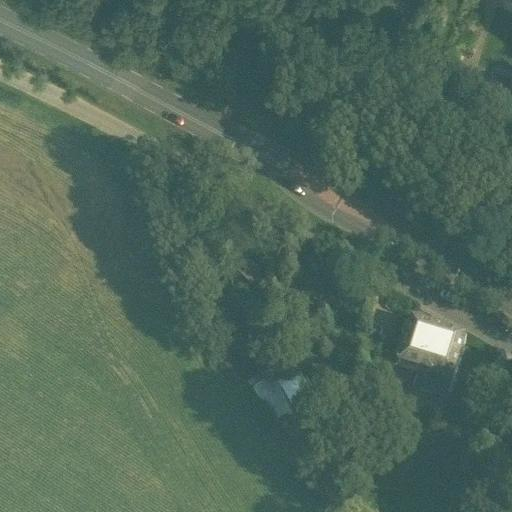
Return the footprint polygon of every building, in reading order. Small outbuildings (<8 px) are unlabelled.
[(483,197),(487,184),(475,180),(465,177),(454,174),(450,186),(483,197)] [(202,267),(216,230),(191,220),(183,239),(194,243),(191,250),(194,251),(189,262),(202,267)] [(252,287),(265,274),(246,256),(234,269),(252,287)] [(447,401),(453,381),(465,341),(411,324),(398,367),(418,373),(412,390),(447,401)] [(380,428),(399,363),(376,356),(362,406),(346,402),(339,428),(346,430),(344,439),(361,444),(365,432),(359,430),(361,423),(380,428)] [(257,384),(275,420),(293,412),(275,375),(257,384)] [(511,471),(511,438),(500,466),(511,471)] [(320,499),(340,484),(328,470),(334,465),(320,448),(296,467),(320,499)] [(342,494),(336,511),(354,511),(359,500),(342,494)]
